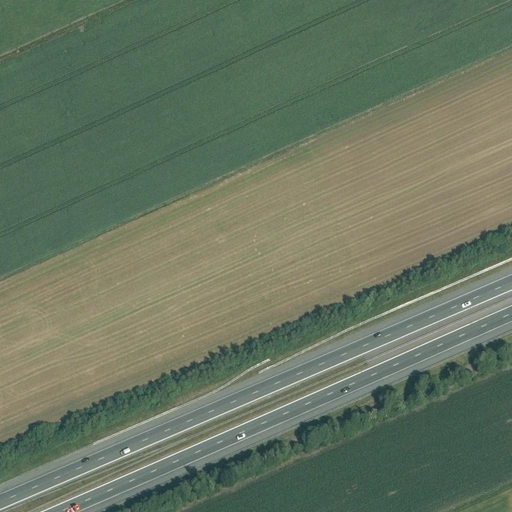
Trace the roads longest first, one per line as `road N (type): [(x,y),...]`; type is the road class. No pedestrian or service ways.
road 1 (motorway): [(511,282),(0,503)]
road 2 (motorway): [(57,511),(511,313)]
